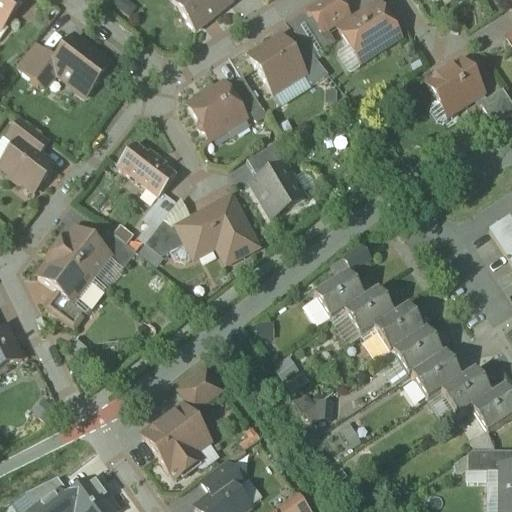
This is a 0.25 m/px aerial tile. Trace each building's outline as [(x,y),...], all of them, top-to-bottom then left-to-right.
[(25,2),(21,0),(0,0),(0,30),(2,32),(25,2)] [(120,0),(116,0),(111,7),(123,17),(130,8),(120,0)] [(177,0),(171,5),(195,34),(230,7),(224,0),(177,0)] [(335,0),(331,0),(307,16),(321,38),(348,20),(335,0)] [(376,9),(338,34),(359,68),(398,43),(376,9)] [(86,52),(73,42),(55,65),(49,74),(50,75),(72,92),(73,94),(82,102),(85,102),(110,70),(109,67),(89,51),(86,52)] [(292,61),(280,42),(249,62),(273,99),(302,80),(303,80),(292,61)] [(55,65),(34,49),(15,74),(37,91),(50,75),(49,74),(55,65)] [(327,80),(305,52),(292,61),(303,80),(302,80),(309,91),(327,80)] [(458,73),(458,76),(449,74),(425,89),(437,107),(447,109),(452,118),(482,99),(463,70),(458,73)] [(260,113),(242,82),(225,93),(242,121),(241,121),(242,124),(260,113)] [(223,90),(188,111),(198,128),(197,132),(200,137),(204,138),(208,145),(224,135),(225,131),(241,121),(242,121),(225,93),(223,90)] [(511,109),(502,94),(479,108),(492,128),(511,121),(511,109)] [(49,146),(20,125),(6,142),(16,150),(19,146),(38,160),(49,146)] [(38,160),(19,146),(16,150),(0,170),(0,172),(9,179),(9,182),(17,188),(20,188),(33,198),(53,172),(38,160)] [(276,146),(245,164),(258,185),(283,170),(284,171),(289,168),(276,146)] [(149,156),(149,155),(146,159),(134,150),(134,149),(116,173),(116,174),(116,173),(157,205),(175,182),(175,181),(163,172),(166,169),(165,168),(165,169),(149,156)] [(258,185),(251,189),(271,224),(304,204),(284,171),(283,170),(258,185)] [(230,203),(175,232),(185,250),(193,265),(215,253),(225,270),(257,253),(230,203)] [(511,226),(509,221),(488,234),(495,245),(511,233),(511,226)] [(160,230),(144,250),(160,263),(185,250),(176,234),(174,236),(170,238),(160,230)] [(511,233),(495,245),(502,254),(511,247),(511,233)] [(95,251),(73,234),(61,250),(59,249),(55,255),(92,284),(108,263),(109,262),(95,251)] [(135,258),(107,236),(95,251),(109,262),(108,263),(123,274),(135,258)] [(511,247),(502,254),(508,264),(511,261),(511,247)] [(362,253),(342,265),(350,278),(370,264),(362,253)] [(92,284),(55,255),(50,262),(51,263),(37,282),(56,297),(72,309),(73,308),(92,284)] [(346,280),(313,302),(329,327),(343,318),(363,305),(346,280)] [(363,305),(343,318),(359,343),(373,334),(393,321),(376,296),(363,305)] [(72,309),(56,297),(44,313),(73,335),(86,318),(73,308),(72,309)] [(393,321),(373,334),(389,359),(391,358),(423,337),(406,312),(393,321)] [(0,337),(0,378),(7,376),(8,372),(21,365),(6,335),(1,337),(0,337)] [(423,337),(391,358),(408,383),(411,381),(442,361),(425,336),(423,337)] [(442,361),(411,381),(427,406),(440,398),(460,384),(444,359),(442,361)] [(460,384),(440,398),(457,423),(470,414),(490,401),(474,375),(460,384)] [(223,397),(207,376),(198,382),(208,397),(213,404),(223,397)] [(198,382),(179,397),(189,411),(208,397),(198,382)] [(490,401),(470,414),(486,439),(511,422),(511,405),(504,392),(490,401)] [(325,423),(325,406),(306,406),(306,423),(325,423)] [(182,412),(142,441),(168,477),(170,476),(176,484),(193,471),(189,466),(190,461),(208,447),(182,412)] [(511,456),(471,456),(467,460),(467,477),(501,477),(501,470),(511,470),(511,456)] [(237,484),(225,468),(199,487),(210,502),(229,488),(229,489),(237,484)] [(511,511),(511,470),(501,470),(501,477),(500,511),(511,511)] [(62,482),(32,498),(41,511),(61,511),(60,510),(75,499),(62,482)] [(112,511),(93,486),(75,499),(60,510),(61,511),(112,511)] [(210,502),(196,511),(245,511),(229,489),(229,488),(210,502)]
